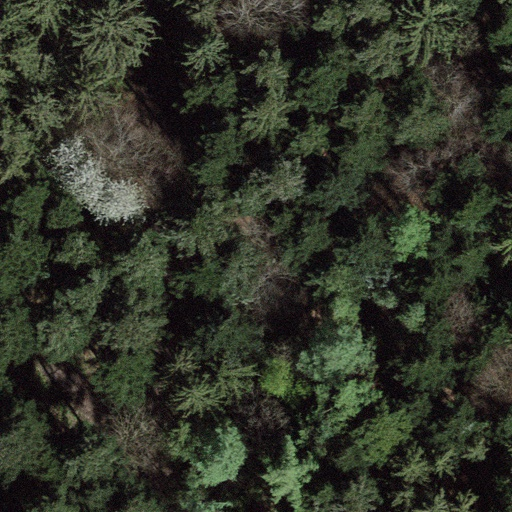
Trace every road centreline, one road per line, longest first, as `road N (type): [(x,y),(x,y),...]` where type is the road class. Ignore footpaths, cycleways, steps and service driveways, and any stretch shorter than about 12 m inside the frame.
road 1 (track): [(178,511),(139,420),(155,198),(144,0)]
road 2 (track): [(0,273),(139,420)]
